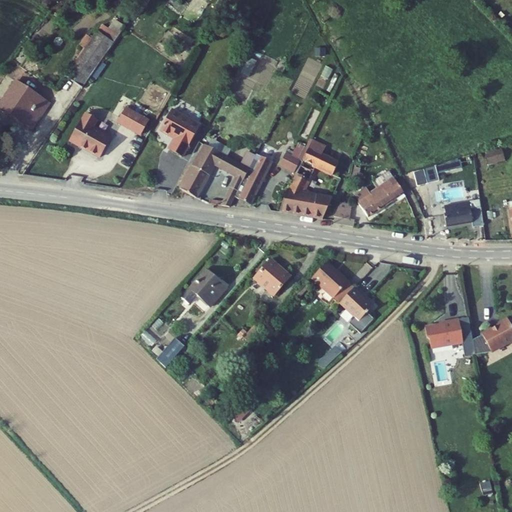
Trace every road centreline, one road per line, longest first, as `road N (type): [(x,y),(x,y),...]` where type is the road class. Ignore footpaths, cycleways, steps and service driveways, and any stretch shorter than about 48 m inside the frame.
road 1 (tertiary): [(511,254),(440,252),(0,190)]
road 2 (track): [(440,252),(430,277),(268,429),(133,511)]
